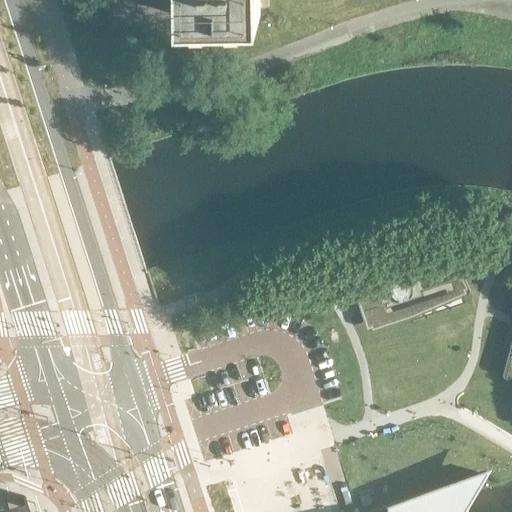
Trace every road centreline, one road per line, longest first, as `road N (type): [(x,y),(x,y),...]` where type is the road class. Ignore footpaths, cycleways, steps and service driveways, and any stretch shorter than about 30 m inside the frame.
road 1 (secondary): [(130,386),(9,0)]
road 2 (secondary): [(169,511),(130,386)]
road 3 (secondary): [(0,223),(39,342)]
